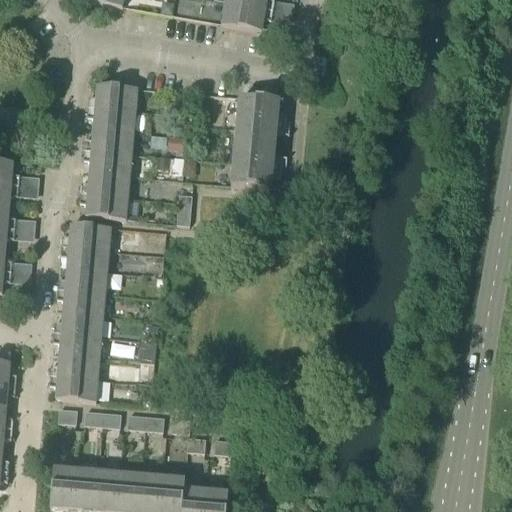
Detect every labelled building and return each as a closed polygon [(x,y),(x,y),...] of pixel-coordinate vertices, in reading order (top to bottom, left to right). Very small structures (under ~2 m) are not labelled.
[(121,13),(123,0),(81,0),(81,5),(121,13)] [(266,4),(267,0),(213,0),(212,5),(224,7),(272,16),(274,6),(266,4)] [(272,16),(224,7),(220,30),(261,37),(263,25),(270,26),(272,16)] [(86,102),(85,113),(133,117),(135,94),(95,91),(94,103),(86,102)] [(236,103),(232,147),(273,151),(274,140),(287,141),(287,140),(286,139),(288,124),(284,123),(284,120),(276,119),(277,107),(236,103)] [(132,139),(133,117),(85,113),(84,123),(92,124),(91,135),(132,139)] [(130,160),(132,139),(91,135),(90,146),(82,146),(81,156),(130,160)] [(272,162),(273,151),(232,147),(230,168),(283,173),(284,164),(285,164),(285,163),(272,162)] [(128,182),(130,160),(81,156),(81,166),(88,167),(87,178),(128,182)] [(0,167),(0,190),(17,191),(17,181),(10,181),(11,168),(0,167)] [(283,180),(283,173),(230,168),(228,191),(269,195),(270,183),(278,183),(278,180),(283,180)] [(126,203),(128,182),(87,178),(86,189),(79,189),(78,199),(126,203)] [(16,202),(17,191),(0,190),(0,211),(7,212),(8,201),(16,202)] [(124,226),(126,203),(78,199),(77,209),(84,210),(83,222),(124,226)] [(177,200),(176,208),(189,209),(190,201),(177,200)] [(188,216),(189,209),(176,208),(175,215),(188,216)] [(6,224),(7,212),(0,211),(0,233),(13,234),(13,224),(6,224)] [(188,224),(188,216),(175,215),(175,223),(188,224)] [(187,231),(188,224),(175,223),(174,230),(187,231)] [(60,242),(59,252),(107,256),(109,234),(68,230),(67,242),(60,242)] [(12,245),(13,234),(0,233),(0,255),(3,255),(4,244),(12,245)] [(105,278),(107,256),(59,252),(58,263),(65,263),(64,274),(105,278)] [(2,267),(3,255),(0,255),(0,276),(9,278),(10,267),(2,267)] [(103,299),(105,278),(64,274),(63,285),(56,285),(55,295),(103,299)] [(8,288),(9,278),(0,276),(0,294),(1,287),(8,288)] [(101,321),(103,299),(55,295),(54,305),(61,306),(60,317),(101,321)] [(99,342),(101,321),(60,317),(59,328),(52,328),(51,338),(99,342)] [(97,364),(99,342),(51,338),(50,348),(58,349),(57,360),(97,364)] [(96,385),(97,364),(57,360),(56,371),(48,371),(47,381),(96,385)] [(0,367),(0,390),(13,391),(14,381),(7,380),(8,368),(0,367)] [(93,408),(96,385),(47,381),(47,391),(54,392),(53,404),(93,408)] [(13,402),(13,391),(0,390),(0,411),(4,412),(5,401),(13,402)] [(3,423),(4,412),(0,411),(0,433),(10,434),(11,424),(3,423)] [(65,429),(66,415),(57,415),(56,428),(65,429)] [(76,416),(66,415),(65,429),(75,429),(76,416)] [(91,431),(92,417),(83,417),(82,430),(91,431)] [(100,431),(101,418),(92,417),(91,431),(100,431)] [(108,432),(109,419),(101,418),(100,431),(108,432)] [(118,420),(109,419),(108,432),(117,433),(118,420)] [(134,435),(136,421),(127,420),(125,434),(134,435)] [(143,435),(144,422),(136,421),(134,435),(143,435)] [(152,436),(153,423),(144,422),(143,435),(152,436)] [(162,423),(153,423),(152,436),(161,437),(162,423)] [(178,439),(179,425),(170,424),(169,438),(178,439)] [(188,426),(179,425),(178,439),(187,439),(188,426)] [(9,445),(10,434),(0,433),(0,455),(1,455),(1,444),(9,445)] [(193,458),(194,444),(185,443),(184,457),(193,458)] [(203,445),(194,444),(193,458),(202,459),(203,445)] [(220,460),(222,446),(213,446),(212,460),(220,460)] [(230,447),(222,446),(220,460),(229,461),(230,447)] [(70,511),(73,476),(52,474),(48,511),(70,511)] [(92,511),(96,478),(73,476),(70,511),(92,511)] [(116,511),(119,480),(96,478),(92,511),(116,511)] [(136,511),(139,482),(119,480),(116,511),(136,511)] [(156,511),(160,483),(139,482),(136,511),(156,511)] [(179,511),(181,495),(182,495),(183,485),(160,483),(156,511),(179,511)] [(202,511),(204,497),(182,495),(181,495),(179,511),(202,511)] [(224,511),(226,499),(204,497),(202,511),(224,511)]
